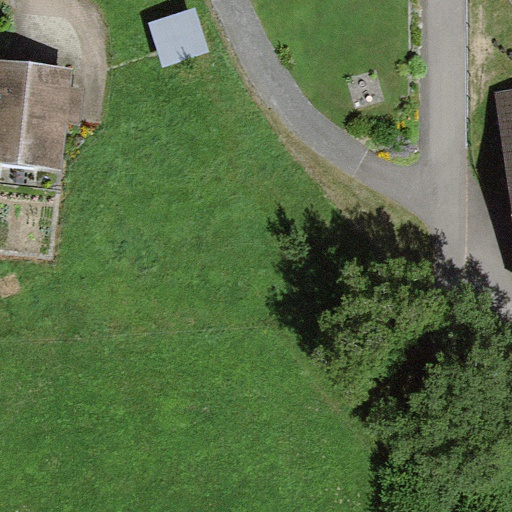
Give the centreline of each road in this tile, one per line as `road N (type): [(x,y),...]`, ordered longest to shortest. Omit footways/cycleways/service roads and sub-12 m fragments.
road 1 (track): [(437,511),(446,424),(440,214),(319,137),(224,0)]
road 2 (track): [(440,214),(511,310)]
